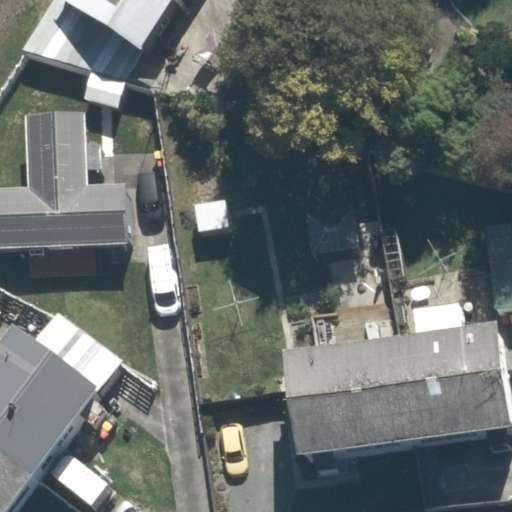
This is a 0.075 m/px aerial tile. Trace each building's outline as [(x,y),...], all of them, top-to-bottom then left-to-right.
[(64,0),(143,52),(177,0),(64,0)] [(86,115),(34,115),(35,190),(0,189),(0,255),(145,255),(145,181),(86,181),(86,115)] [(511,313),(511,220),(487,224),(500,315),(511,313)] [(0,511),(27,511),(114,397),(23,329),(0,360),(0,511)] [(511,356),(508,330),(297,359),(311,459),(511,431),(511,356)]
